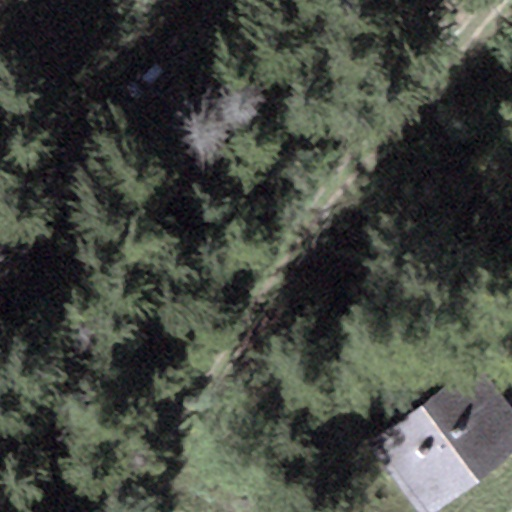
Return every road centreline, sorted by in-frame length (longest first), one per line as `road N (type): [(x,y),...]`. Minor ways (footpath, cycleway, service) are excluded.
road 1 (track): [(134,511),(188,406),(276,272),(502,0)]
road 2 (track): [(239,0),(200,32),(0,254)]
